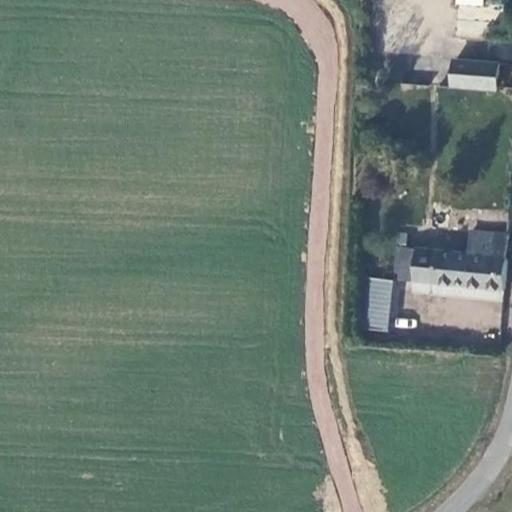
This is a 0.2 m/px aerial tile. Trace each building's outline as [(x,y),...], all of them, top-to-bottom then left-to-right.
[(456,0),(453,36),(495,40),(498,0),(456,0)] [(456,61),(454,86),(499,90),(500,65),(456,61)] [(420,284),(420,286),(507,288),(508,234),(472,232),(471,254),(421,253),(421,254),(420,284)] [(421,253),(399,253),(399,284),(420,284),(421,254),(421,253)] [(370,277),(365,329),(387,332),(393,280),(370,277)] [(507,288),(420,286),(420,295),(506,297),(507,288)]
